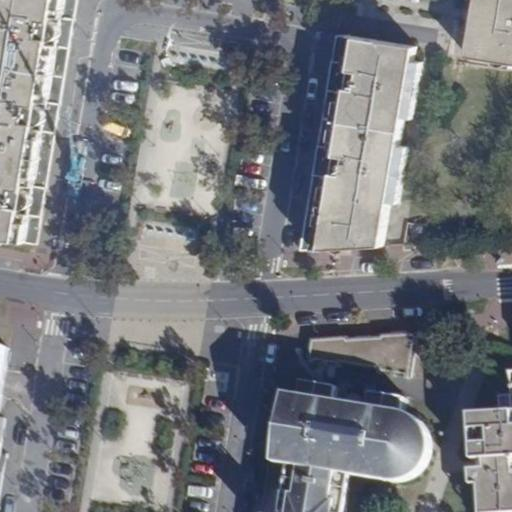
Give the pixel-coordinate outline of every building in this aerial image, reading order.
[(0,0),(0,238),(39,245),(43,220),(31,218),(33,205),(36,205),(38,189),(48,190),(57,135),(45,133),(47,120),(50,120),(52,106),(61,107),(68,64),(71,51),(58,48),(60,34),(63,35),(65,20),(75,22),(79,0),(0,0)] [(511,0),(478,0),(469,56),(511,63),(511,0)] [(71,51),(75,22),(65,20),(63,35),(60,34),(58,48),(71,51)] [(301,249),(427,243),(429,225),(390,219),(393,202),(401,204),(410,148),(402,146),(406,118),(414,119),(424,63),(415,61),(418,47),(346,35),(337,34),(332,62),(341,63),(339,79),(342,80),(340,94),(327,92),(318,148),(327,149),(325,165),(327,165),(325,180),(313,178),(301,249)] [(341,63),(332,62),(327,92),(340,94),(342,80),(339,79),(341,63)] [(57,135),(61,107),(52,106),(50,120),(47,120),(45,133),(57,135)] [(318,148),(313,178),(325,180),(327,165),(325,165),(327,149),(318,148)] [(31,218),(43,220),(48,190),(38,189),(36,205),(33,205),(31,218)] [(412,379),(419,333),(311,340),(307,362),(345,368),(345,366),(377,371),(376,373),(412,379)] [(0,406),(10,349),(0,347),(0,406)] [(511,511),(511,372),(511,388),(511,412),(503,413),(472,415),(475,461),(485,460),(486,469),(472,470),(473,486),(480,485),(481,511),(511,511)] [(403,432),(407,413),(409,400),(373,394),(371,407),(338,402),(340,389),(305,384),(303,396),(289,395),(278,464),(270,463),(262,511),(347,511),(353,478),(395,484),(398,464),(400,464),(404,463),(407,462),(409,460),(411,458),(413,454),(414,452),(415,448),(414,444),(412,440),(410,436),(407,434),(403,432)] [(511,396),(502,397),(503,413),(511,412),(511,396)] [(413,481),(424,475),(427,470),(434,457),(435,452),(435,444),(432,435),(429,429),(424,422),(412,414),(409,413),(407,413),(403,432),(407,434),(410,436),(412,440),(414,444),(415,448),(414,452),(413,454),(411,458),(409,460),(407,462),(404,463),(400,464),(398,464),(395,484),(404,483),(413,481)]
